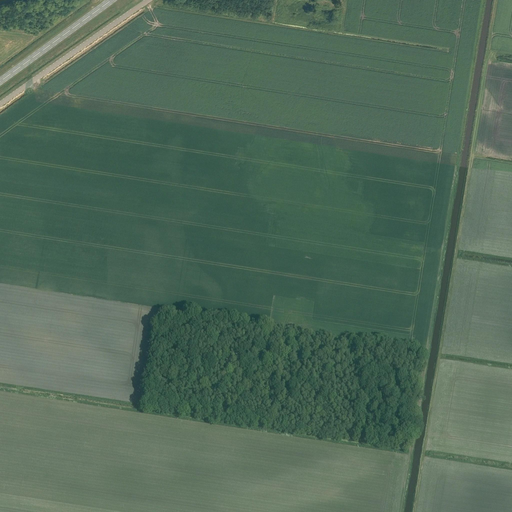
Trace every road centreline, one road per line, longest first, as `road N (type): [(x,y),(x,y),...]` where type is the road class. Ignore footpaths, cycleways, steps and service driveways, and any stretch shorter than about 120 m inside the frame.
road 1 (unclassified): [(148,0),(0,105)]
road 2 (secondary): [(0,82),(112,0)]
